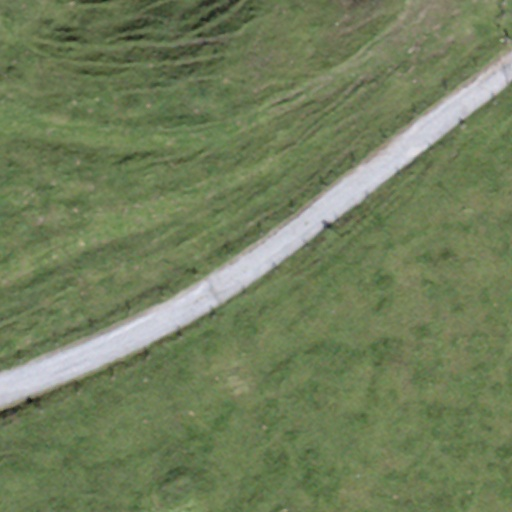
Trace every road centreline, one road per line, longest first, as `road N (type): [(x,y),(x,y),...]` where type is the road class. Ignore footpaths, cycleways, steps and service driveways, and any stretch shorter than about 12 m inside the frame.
road 1 (track): [(511,64),(252,268),(0,392)]
road 2 (track): [(511,37),(440,45),(222,139),(0,124)]
